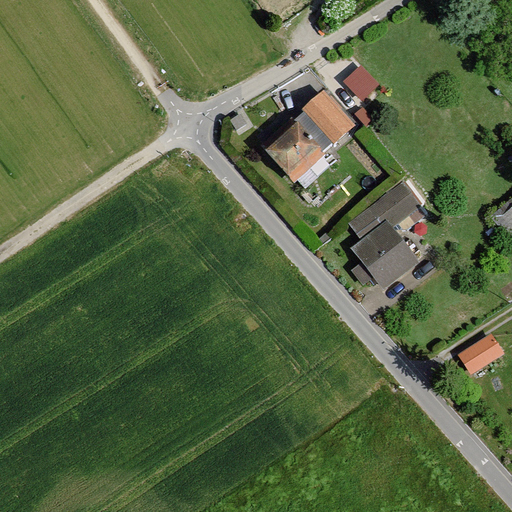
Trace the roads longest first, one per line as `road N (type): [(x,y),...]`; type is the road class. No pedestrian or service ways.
road 1 (unclassified): [(191,129),(511,492)]
road 2 (unclassified): [(191,129),(398,0)]
road 3 (track): [(0,251),(191,129)]
road 4 (track): [(98,0),(191,129)]
